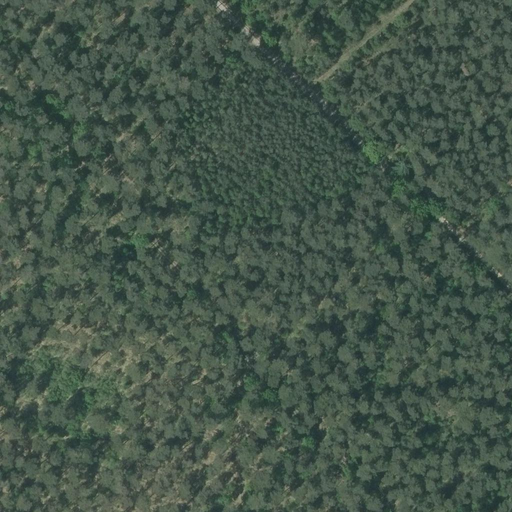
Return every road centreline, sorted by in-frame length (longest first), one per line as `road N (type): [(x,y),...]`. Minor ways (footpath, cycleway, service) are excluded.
road 1 (track): [(0,96),(225,318),(250,374),(389,511)]
road 2 (track): [(511,295),(208,0)]
road 3 (track): [(303,92),(410,0)]
